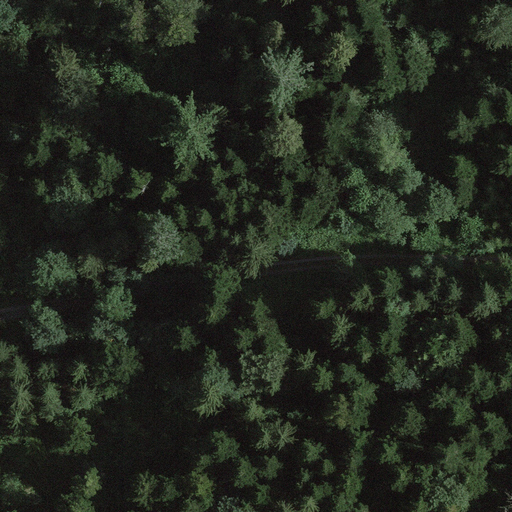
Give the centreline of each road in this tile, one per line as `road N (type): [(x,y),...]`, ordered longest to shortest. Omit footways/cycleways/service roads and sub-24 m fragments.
road 1 (track): [(511,264),(269,266),(0,316)]
road 2 (track): [(0,153),(33,307)]
